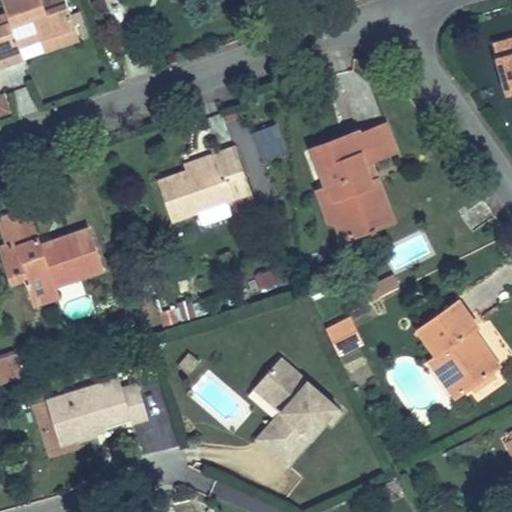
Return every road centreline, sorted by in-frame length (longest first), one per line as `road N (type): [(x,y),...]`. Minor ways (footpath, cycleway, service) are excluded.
road 1 (residential): [(0,141),(402,8)]
road 2 (residential): [(402,8),(417,43),(511,174)]
road 3 (residential): [(173,463),(27,511)]
